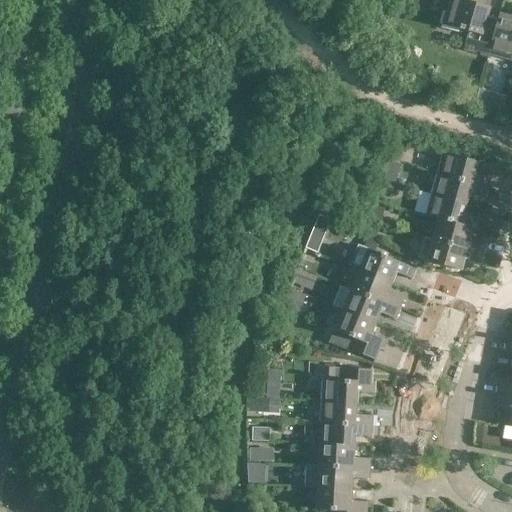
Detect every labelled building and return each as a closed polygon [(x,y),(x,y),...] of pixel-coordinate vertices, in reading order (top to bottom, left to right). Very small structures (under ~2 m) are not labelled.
[(498,20),(497,20),(487,17),(489,8),(482,6),(483,0),(449,0),(442,25),(468,32),(463,50),(489,56),(489,54),(498,20)] [(511,18),(499,15),(497,20),(498,20),(489,54),(511,60),(511,18)] [(393,139),(390,151),(402,154),(405,142),(393,139)] [(489,178),(474,174),(477,162),(444,153),(438,175),(487,188),(489,178)] [(484,198),(487,188),(438,175),(432,195),(465,205),(468,193),(484,198)] [(381,181),(379,190),(391,194),(394,185),(381,181)] [(439,220),(472,229),(472,230),(475,230),(478,220),(462,216),(465,205),(432,195),(426,217),(439,220)] [(374,206),(370,220),(380,223),(384,209),(374,206)] [(324,233),(329,221),(318,217),(313,229),(324,233)] [(472,229),(439,220),(433,240),(433,241),(482,254),(485,245),(469,240),(472,230),(472,229)] [(368,227),(364,237),(367,238),(374,241),(378,231),(368,227)] [(367,238),(363,248),(374,252),(378,242),(374,241),(367,238)] [(480,264),(482,254),(433,241),(433,240),(424,238),(418,259),(460,271),(464,259),(480,264)] [(411,279),(415,269),(374,252),(363,248),(358,246),(350,267),(359,270),(391,283),(395,273),(411,279)] [(296,269),(292,280),(302,284),(307,273),(296,269)] [(391,283),(359,270),(351,291),(398,309),(402,300),(387,294),(391,283)] [(296,310),(302,296),(288,290),(282,305),(283,305),(296,310)] [(398,309),(351,291),(343,311),(375,323),(379,313),(394,319),(398,309)] [(343,311),(330,342),(374,360),(379,349),(382,350),(386,340),(370,334),(375,323),(343,311)] [(324,367),(322,402),(356,403),(357,392),(374,393),(374,382),(371,382),(372,370),(324,367)] [(511,385),(502,384),(500,396),(511,398),(511,385)] [(266,387),(266,399),(279,400),(280,388),(266,387)] [(511,398),(500,396),(497,409),(511,412),(509,427),(511,427),(511,398)] [(247,412),(269,413),(269,403),(270,399),(248,399),(247,412)] [(356,403),(322,402),(321,423),(372,426),(372,416),(356,415),(356,403)] [(371,436),(372,426),(321,423),(320,445),(354,447),(355,435),(371,436)] [(252,441),(269,441),(269,428),(252,428),(252,441)] [(320,445),(319,466),(369,469),(370,459),(353,458),(354,447),(320,445)] [(250,463),(261,463),(261,449),(250,448),(250,463)] [(265,465),(247,464),(248,473),(264,473),(265,465)] [(304,487),(317,488),(352,490),(352,478),(369,479),(369,469),(319,466),(305,466),(304,487)] [(317,488),(316,510),(331,511),(350,511),(366,511),(367,502),(351,501),(352,490),(317,488)]
